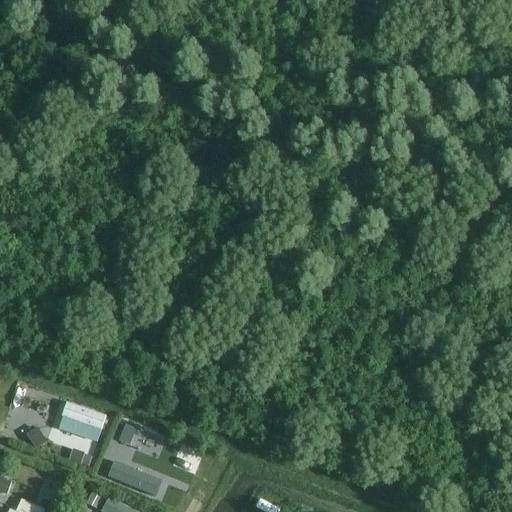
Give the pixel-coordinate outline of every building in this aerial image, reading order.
[(17,372),(36,374),(38,363),(18,361),(17,372)] [(118,420),(95,415),(90,439),(113,444),(118,420)] [(131,432),(130,445),(156,448),(157,435),(131,432)] [(108,476),(102,494),(120,500),(126,482),(108,476)] [(42,481),(38,493),(26,489),(21,503),(46,511),(57,511),(65,489),(42,481)] [(286,508),(295,489),(281,483),(273,501),(286,508)]
